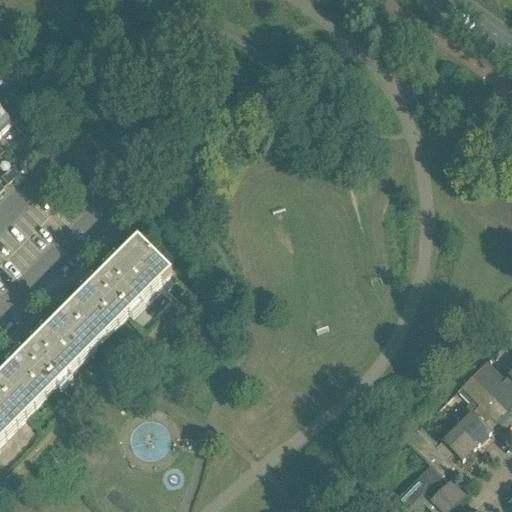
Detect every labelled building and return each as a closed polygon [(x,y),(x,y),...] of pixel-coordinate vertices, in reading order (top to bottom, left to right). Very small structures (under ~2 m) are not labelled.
[(8,105),(0,112),(0,114),(13,127),(32,147),(41,138),(8,105)] [(0,139),(13,127),(0,114),(0,139)] [(16,157),(10,162),(15,167),(21,173),(31,163),(25,157),(16,157)] [(2,181),(8,187),(22,174),(21,173),(15,167),(2,181)] [(0,381),(0,448),(129,320),(133,325),(144,314),(140,309),(172,277),(138,244),(0,381)] [(487,365),(471,382),(507,417),(511,411),(511,370),(505,377),(508,380),(505,383),(487,365)] [(462,438),(476,452),(492,436),(484,428),(490,422),(496,427),(507,417),(471,382),(457,396),(469,408),(450,426),(453,429),(462,438)] [(406,447),(430,470),(441,482),(453,470),(447,465),(454,458),(462,466),(476,452),(462,438),(453,429),(439,443),(442,446),(439,450),(421,432),(406,447)] [(430,470),(394,506),(400,511),(419,511),(423,508),(426,510),(427,511),(454,511),(465,501),(450,486),(442,494),(436,488),(441,482),(430,470)]
